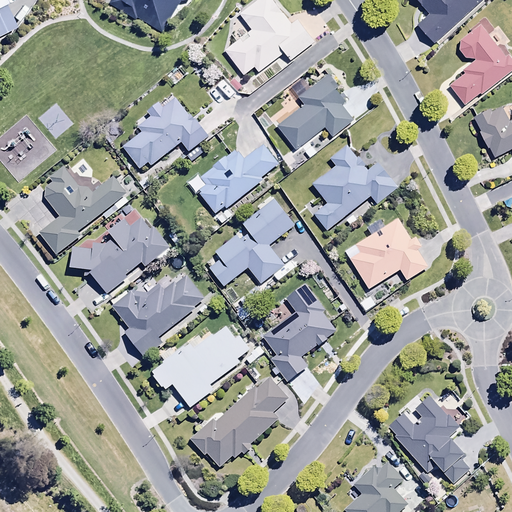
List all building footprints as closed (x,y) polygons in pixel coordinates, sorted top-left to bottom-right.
[(0,0),(0,39),(17,31),(7,11),(9,10),(6,2),(9,0),(0,0)] [(182,5),(190,2),(191,0),(116,0),(111,8),(136,23),(137,21),(162,36),(182,5)] [(299,22),(292,28),(271,0),(265,0),(240,18),(252,34),(225,53),(244,80),(256,72),(259,76),(286,57),(291,64),(316,46),(299,22)] [(434,44),(483,0),(413,0),(430,19),(420,28),(434,44)] [(482,29),(462,44),(461,55),(468,63),(475,64),(476,65),(463,75),(465,78),(450,89),(464,108),(481,96),(482,97),(511,74),(511,62),(509,58),(506,61),(482,29)] [(299,102),(305,109),(278,129),(296,154),(326,132),(332,140),(354,123),(342,107),(348,103),(330,79),(299,102)] [(151,170),(182,147),(189,157),(209,142),(191,118),(189,120),(176,102),(164,111),(161,107),(148,116),(152,121),(138,132),(142,138),(125,151),(141,173),(149,167),(151,170)] [(511,124),(511,126),(503,110),(493,115),(492,113),(475,121),(495,161),(511,152),(511,124)] [(227,213),(264,184),(263,182),(280,169),(264,149),(244,164),(237,155),(201,182),(207,189),(199,196),(216,218),(226,211),(227,213)] [(327,234),(370,201),(377,209),(398,192),(379,167),(369,175),(365,171),(367,170),(360,161),(358,162),(348,149),(332,162),(338,170),(314,188),(328,207),(315,217),(327,234)] [(78,235),(114,208),(118,213),(129,205),(124,200),(127,198),(113,181),(93,197),(89,191),(81,191),(79,192),(65,172),(51,182),(54,187),(47,192),(47,202),(61,220),(40,236),(57,259),(82,240),(78,235)] [(295,228),(275,203),(243,228),(250,237),(242,244),(238,240),(216,258),(221,263),(209,272),(224,291),(248,272),(261,288),(284,270),(268,250),(295,228)] [(97,276),(92,279),(107,298),(128,281),(126,279),(142,266),(146,271),(170,252),(153,232),(150,234),(141,223),(131,232),(125,224),(109,237),(114,243),(105,250),(95,249),(95,254),(73,252),(72,275),(97,276)] [(416,242),(412,245),(399,224),(356,251),(361,258),(351,264),(369,294),(401,275),(407,285),(429,272),(418,255),(422,253),(416,242)] [(174,286),(172,288),(166,281),(148,297),(134,295),(114,310),(131,334),(126,337),(145,362),(164,348),(158,341),(196,313),(194,311),(206,302),(187,279),(176,289),(174,286)] [(287,304),(296,317),(263,341),(277,359),(271,363),(287,386),(308,371),(301,361),(337,335),(324,316),(326,315),(307,290),(287,304)] [(262,298),(256,291),(246,299),(251,307),(262,298)] [(258,314),(252,307),(237,319),(243,326),(258,314)] [(212,389),(241,368),(238,364),(251,354),(241,341),(237,344),(228,332),(216,341),(215,339),(196,354),(193,350),(187,354),(186,353),(165,368),(166,369),(154,379),(167,396),(175,390),(192,412),(216,394),(212,389)] [(250,369),(265,356),(260,349),(251,357),(252,358),(246,363),(250,369)] [(255,391),(217,426),(215,423),(191,444),(206,460),(208,459),(220,473),(235,460),(237,462),(244,456),(247,459),(254,453),(250,449),(279,423),(273,417),(289,403),(270,382),(257,393),(255,391)] [(402,413),(387,425),(426,471),(435,464),(452,485),(470,470),(460,458),(464,455),(449,437),(460,428),(448,414),(445,416),(429,396),(414,409),(421,418),(413,425),(402,413)] [(400,511),(408,505),(393,489),(402,480),(386,463),(377,471),(373,467),(352,486),(359,493),(342,509),(344,511),(400,511)]
